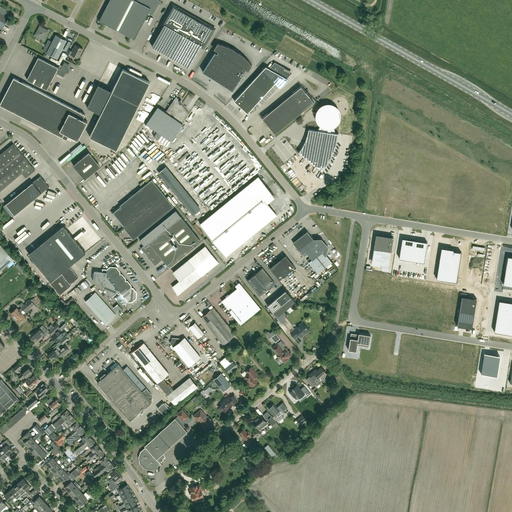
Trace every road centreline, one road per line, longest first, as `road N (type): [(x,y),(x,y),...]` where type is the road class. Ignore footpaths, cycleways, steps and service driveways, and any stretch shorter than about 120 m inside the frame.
road 1 (unclassified): [(301,208),(238,128),(196,91),(33,6)]
road 2 (unclassified): [(0,122),(33,142),(159,296)]
road 3 (unclassified): [(147,498),(326,345)]
road 4 (primary): [(511,114),(310,0)]
road 5 (unclassified): [(159,296),(182,310),(301,208)]
road 6 (unclassified): [(511,347),(351,320)]
road 7 (tertiary): [(147,498),(58,385)]
road 8 (unclassified): [(369,218),(511,240)]
road 9 (unclassified): [(58,385),(159,296)]
